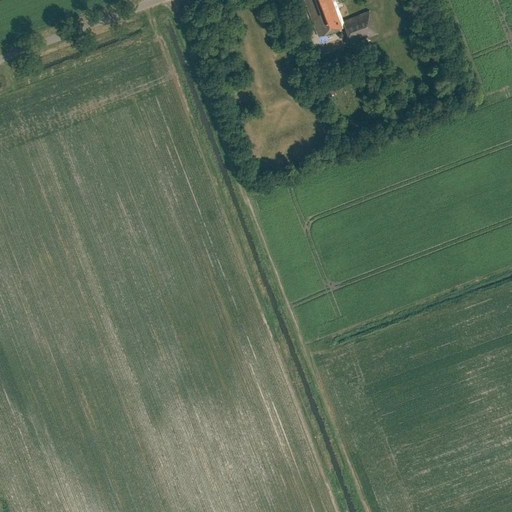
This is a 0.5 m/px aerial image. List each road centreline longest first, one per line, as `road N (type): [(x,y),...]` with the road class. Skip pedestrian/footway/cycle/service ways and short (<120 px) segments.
road 1 (track): [(173,0),(369,511)]
road 2 (unclassified): [(0,59),(158,0)]
